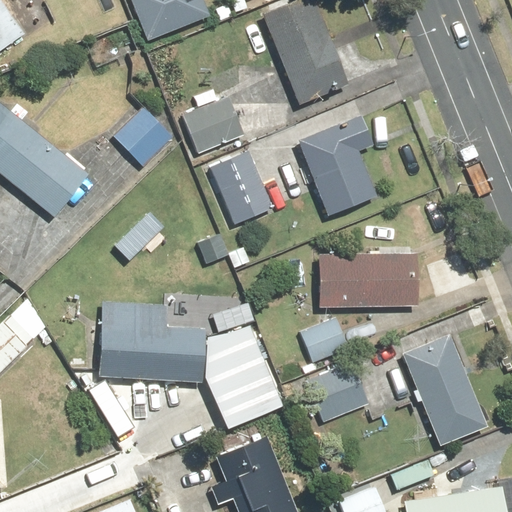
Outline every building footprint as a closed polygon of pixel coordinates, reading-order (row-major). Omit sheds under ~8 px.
[(200,0),(126,0),(145,45),(209,20),(200,0)] [(312,0),(299,0),(259,16),(297,108),(348,87),(312,0)] [(232,99),(187,115),(199,152),(245,135),(232,99)] [(0,107),(0,180),(51,220),(87,175),(0,107)] [(173,139),(146,109),(116,135),(144,166),(173,139)] [(360,117),(295,142),(325,218),(373,199),(356,154),(372,147),(360,117)] [(250,149),(211,167),(237,224),(276,206),(250,149)] [(314,256),(314,308),(414,307),(414,255),(314,256)] [(0,373),(46,328),(30,299),(0,328),(0,373)] [(99,304),(95,379),(199,384),(202,331),(164,329),(165,308),(99,304)] [(338,317),(299,332),(312,363),(350,348),(338,317)] [(447,336),(399,356),(436,447),(484,428),(447,336)] [(293,511),(264,439),(212,459),(222,482),(207,488),(214,507),(229,501),(233,511),(293,511)] [(390,511),(381,486),(343,501),(347,511),(390,511)] [(399,503),(400,511),(502,511),(499,489),(399,503)] [(137,511),(132,499),(101,511),(137,511)]
